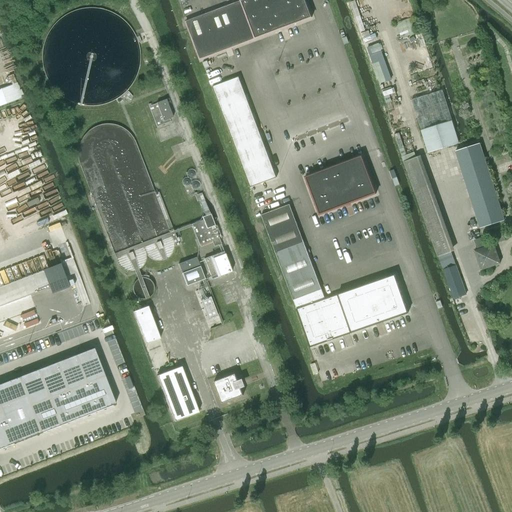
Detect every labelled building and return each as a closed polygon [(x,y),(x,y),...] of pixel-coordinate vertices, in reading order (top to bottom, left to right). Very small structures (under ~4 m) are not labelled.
[(314,18),(307,0),(245,0),(188,21),(202,60),(314,18)] [(214,87),(224,115),(251,187),(277,177),(240,78),(214,87)] [(160,122),(173,117),(166,99),(157,103),(157,104),(153,105),(152,103),(148,104),(157,126),(161,125),(160,122)] [(428,155),(459,145),(451,123),(421,132),(428,155)] [(504,220),(480,144),(455,151),(480,228),(504,220)] [(363,157),(306,177),(320,216),(377,195),(363,157)] [(199,201),(205,216),(202,217),(203,220),(191,225),(199,245),(219,237),(202,193),(195,196),(197,201),(199,201)] [(261,215),(276,254),(297,309),(310,348),(408,313),(396,276),(326,300),(304,242),(290,204),(261,215)] [(482,270),(500,264),(493,245),(475,251),(482,270)] [(212,280),(232,272),(224,251),(204,259),(212,280)] [(187,285),(204,279),(197,257),(179,264),(187,285)] [(0,306),(55,286),(57,291),(66,288),(74,285),(78,283),(82,282),(73,259),(65,262),(57,265),(42,270),(0,286),(0,306)] [(456,264),(443,269),(454,299),(467,295),(456,264)] [(148,306),(133,311),(145,344),(160,339),(148,306)] [(261,328),(266,326),(262,316),(257,318),(261,328)] [(93,348),(0,384),(0,448),(115,405),(93,348)] [(157,376),(174,422),(199,413),(181,367),(157,376)] [(214,382),(222,404),(244,395),(235,374),(214,382)]
